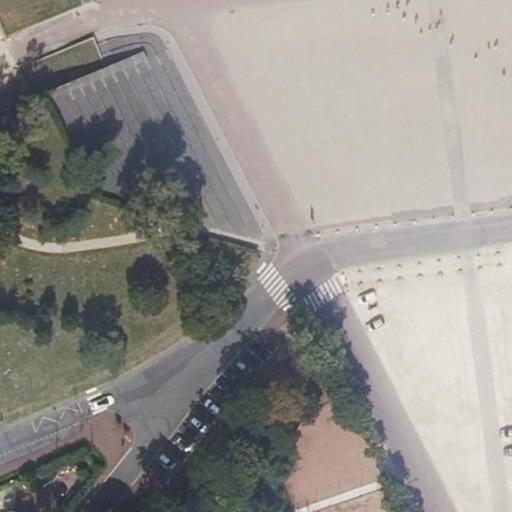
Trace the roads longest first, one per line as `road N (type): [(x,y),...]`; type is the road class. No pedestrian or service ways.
road 1 (unclassified): [(439,511),(320,289),(312,252)]
road 2 (unclassified): [(312,252),(511,227)]
road 3 (unclassified): [(170,388),(312,252)]
road 4 (residential): [(170,388),(100,405),(0,447)]
road 5 (residential): [(170,388),(158,431),(87,511)]
